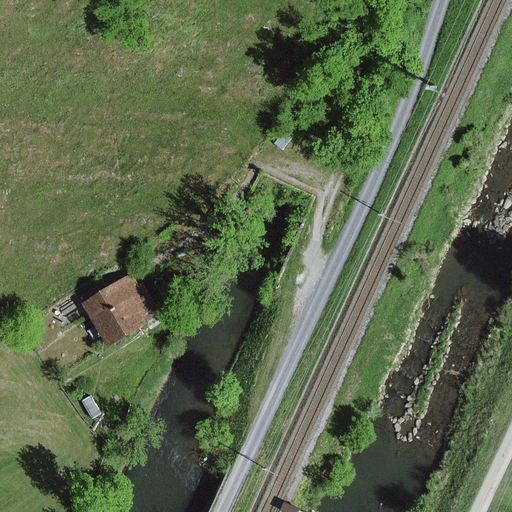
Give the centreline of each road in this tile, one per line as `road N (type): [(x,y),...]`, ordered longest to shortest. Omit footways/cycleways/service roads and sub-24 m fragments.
road 1 (track): [(455,0),(220,511)]
road 2 (track): [(322,291),(315,253),(328,205),(321,188),(265,162)]
